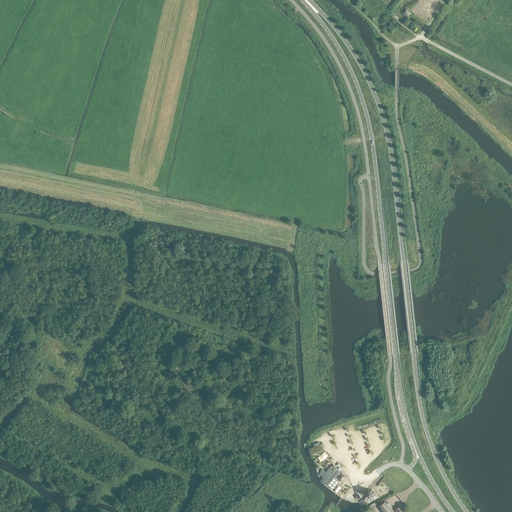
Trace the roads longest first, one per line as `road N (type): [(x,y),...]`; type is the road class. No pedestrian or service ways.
road 1 (primary): [(466,511),(439,465),(421,408),(385,125),(351,49),(308,0)]
road 2 (primary): [(302,0),(341,52),(367,117),(396,364),(416,449)]
